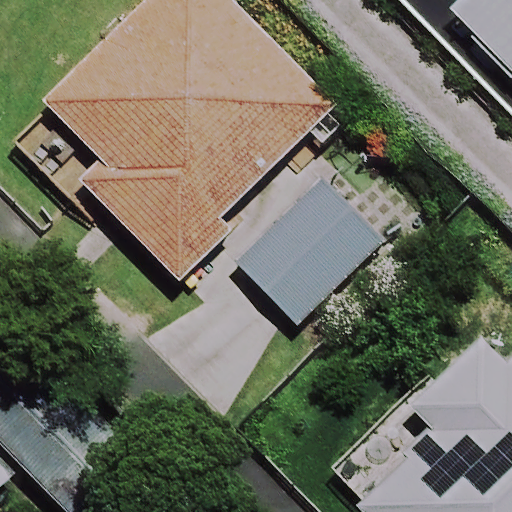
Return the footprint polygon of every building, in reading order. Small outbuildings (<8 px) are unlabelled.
[(328,121),(212,0),(163,0),(12,145),(72,208),(88,193),(179,288),(228,241),(216,229),(328,121)] [(511,0),(391,0),(511,123),(511,0)] [(383,249),(323,186),(237,268),(296,331),(383,249)] [(0,297),(0,439),(60,511),(114,511),(152,481),(0,297)] [(511,511),(511,325),(419,419),(439,438),(365,511),(511,511)] [(0,469),(0,498),(15,484),(0,469)]
